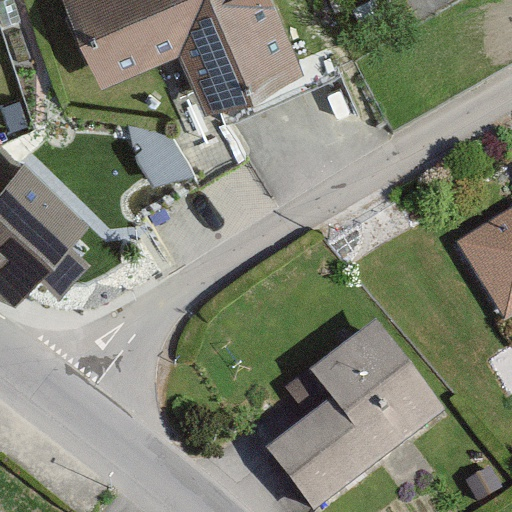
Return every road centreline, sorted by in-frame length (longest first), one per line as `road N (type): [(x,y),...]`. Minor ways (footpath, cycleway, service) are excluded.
road 1 (residential): [(511,96),(189,285),(75,405)]
road 2 (tertiary): [(75,405),(202,511)]
